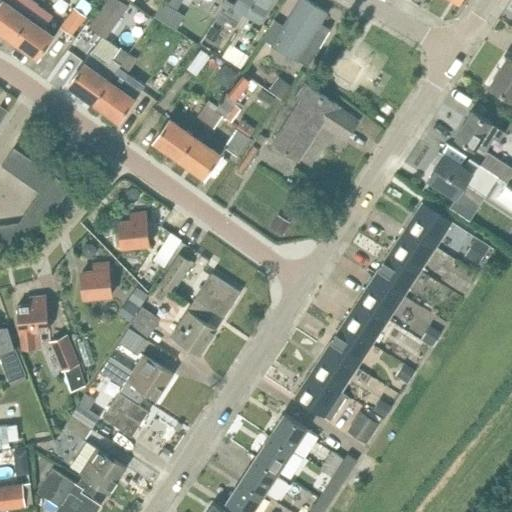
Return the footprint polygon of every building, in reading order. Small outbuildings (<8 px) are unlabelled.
[(0,29),(13,39),(29,18),(4,0),(3,0),(0,4),(0,29)] [(106,38),(129,5),(121,0),(108,0),(90,26),(100,35),(106,38)] [(164,0),(155,16),(177,30),(186,16),(177,11),(183,0),(164,0)] [(227,0),(226,0),(215,20),(223,25),(226,21),(235,27),(244,13),(251,17),(260,23),(273,0),(238,0),(235,5),(227,0)] [(272,45),(299,62),(307,67),(330,29),(326,27),(322,24),(328,13),(327,13),(305,0),(299,0),(284,25),(272,45)] [(29,18),(13,39),(38,57),(54,36),(41,27),(40,26),(48,14),(37,6),(29,18)] [(75,8),(62,26),(72,34),(85,16),(75,8)] [(215,42),(222,31),(214,26),(207,38),(215,42)] [(81,68),(69,84),(94,102),(110,80),(109,80),(120,65),(121,65),(129,53),(121,48),(110,63),(93,51),(85,63),(85,62),(81,68)] [(197,75),(211,56),(202,50),(188,68),(197,75)] [(129,71),(137,59),(129,53),(121,65),(129,71)] [(511,58),(508,56),(489,85),(511,99),(511,58)] [(252,92),(257,85),(244,75),(229,94),(236,100),(244,88),(247,91),(249,89),(252,92)] [(120,120),(131,104),(135,98),(110,80),(94,102),(120,120)] [(346,140),(358,121),(338,108),(339,106),(306,85),(299,95),(303,98),(273,143),(299,160),(322,124),(346,140)] [(270,107),(275,99),(262,90),(257,98),(270,107)] [(236,106),(238,102),(228,94),(219,105),(218,104),(206,122),(215,128),(222,117),(225,120),(227,117),(232,121),(241,110),(236,106)] [(206,122),(218,104),(213,100),(209,106),(206,104),(198,116),(206,122)] [(0,124),(8,111),(0,106),(0,124)] [(473,110),(456,137),(473,147),(475,148),(476,146),(486,152),(495,137),(500,140),(506,131),(490,121),(473,110)] [(180,158),(195,137),(170,119),(155,140),(180,158)] [(250,136),(255,128),(242,120),(237,128),(250,136)] [(238,156),(250,138),(237,130),(225,147),(238,156)] [(206,176),(221,155),(195,137),(180,158),(206,176)] [(244,174),(260,149),(254,146),(238,170),(244,174)] [(24,155),(14,148),(2,166),(11,173),(24,155)] [(507,183),(511,174),(511,167),(488,152),(480,165),(498,176),(507,183)] [(11,173),(21,180),(33,162),(24,155),(11,173)] [(464,167),(444,155),(429,179),(457,197),(465,184),(485,196),(498,176),(480,165),(470,158),(464,167)] [(21,180),(30,186),(43,168),(33,162),(21,180)] [(46,184),(53,175),(43,168),(30,186),(40,193),(46,184)] [(64,197),(71,188),(53,175),(46,184),(64,197)] [(40,193),(58,206),(64,197),(46,184),(40,193)] [(40,193),(33,203),(51,216),(58,206),(40,193)] [(33,203),(26,213),(44,226),(51,216),(33,203)] [(435,247),(451,222),(422,203),(406,228),(435,247)] [(122,248),(150,245),(147,212),(131,213),(131,220),(119,221),(122,248)] [(18,223),(31,244),(44,226),(26,213),(18,223)] [(282,235),(290,222),(279,215),(271,228),(282,235)] [(18,223),(7,225),(10,247),(31,244),(18,223)] [(7,225),(0,225),(0,248),(10,247),(7,225)] [(419,271),(435,247),(406,228),(390,252),(419,271)] [(160,250),(154,260),(164,267),(165,266),(181,241),(182,240),(171,233),(166,240),(160,250)] [(185,278),(195,262),(190,259),(195,250),(186,244),(180,253),(161,283),(171,289),(174,292),(182,297),(187,290),(178,285),(183,277),(185,278)] [(446,245),(442,252),(450,257),(455,251),(446,245)] [(403,296),(419,271),(390,252),(374,277),(403,296)] [(85,297),(112,295),(109,263),(94,264),(95,271),(82,272),(85,297)] [(458,296),(467,281),(450,270),(441,285),(458,296)] [(224,317),(241,292),(212,273),(201,290),(195,298),(192,304),(211,316),(214,311),(224,317)] [(388,319),(403,296),(374,277),(359,300),(388,319)] [(22,349),(43,347),(41,331),(50,331),(49,329),(46,296),(30,298),(30,304),(18,305),(20,331),(22,349)] [(372,343),(388,319),(359,300),(343,324),(372,343)] [(200,354),(217,329),(207,322),(211,316),(192,304),(171,335),(183,343),(200,354)] [(147,339),(161,319),(142,307),(129,328),(147,339)] [(356,367),(372,343),(343,324),(327,348),(356,367)] [(0,355),(15,349),(8,327),(0,327),(0,355)] [(139,354),(141,352),(139,351),(147,339),(129,328),(120,341),(139,354)] [(86,386),(79,364),(80,364),(68,334),(50,342),(62,371),(65,370),(72,392),(86,386)] [(340,392),(356,367),(327,348),(311,373),(340,392)] [(0,356),(12,386),(28,380),(16,349),(15,349),(0,355),(0,356)] [(144,354),(133,370),(111,356),(101,371),(123,385),(143,398),(147,392),(157,398),(173,374),(144,354)] [(331,419),(346,395),(340,392),(311,373),(295,397),(324,416),(325,415),(331,419)] [(132,436),(149,411),(139,405),(143,398),(123,385),(120,391),(103,417),(132,436)] [(86,394),(72,415),(92,429),(99,417),(88,409),(94,400),(86,394)] [(367,443),(380,423),(361,411),(348,431),(367,443)] [(243,412),(230,435),(248,445),(261,422),(243,412)] [(292,450),(307,428),(285,413),(270,435),(292,450)] [(85,438),(92,429),(72,415),(65,426),(85,438)] [(0,447),(9,447),(9,441),(19,439),(16,424),(8,426),(0,426),(0,447)] [(278,472),(292,450),(270,435),(256,457),(278,472)] [(110,492),(126,467),(97,448),(81,473),(84,475),(80,481),(96,492),(100,486),(110,492)] [(165,448),(161,455),(167,459),(171,452),(165,448)] [(345,459),(332,451),(321,468),(334,476),(333,477),(343,483),(358,460),(348,454),(345,459)] [(264,494),(278,472),(256,457),(242,479),(264,494)] [(78,484),(53,468),(38,491),(60,506),(57,511),(58,511),(96,511),(102,504),(92,498),(96,492),(80,481),(78,484)] [(243,511),(252,511),(264,494),(242,479),(227,501),(243,511)] [(33,505),(31,483),(23,484),(23,483),(0,486),(0,510),(26,507),(26,506),(33,505)] [(329,483),(319,499),(329,505),(339,490),(329,483)] [(265,511),(270,511),(278,499),(269,493),(260,508),(265,511)] [(228,511),(215,503),(208,511),(228,511)]
